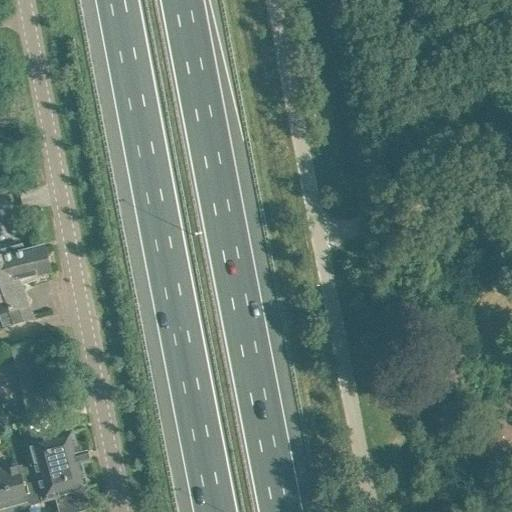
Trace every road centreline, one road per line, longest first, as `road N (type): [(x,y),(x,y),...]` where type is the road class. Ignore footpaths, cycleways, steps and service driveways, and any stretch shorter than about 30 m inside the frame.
road 1 (unclassified): [(372,511),(273,0)]
road 2 (tertiary): [(122,511),(24,0)]
road 3 (motorway): [(118,0),(215,511)]
road 4 (motorway): [(279,511),(182,0)]
road 5 (track): [(511,174),(394,217),(317,233)]
